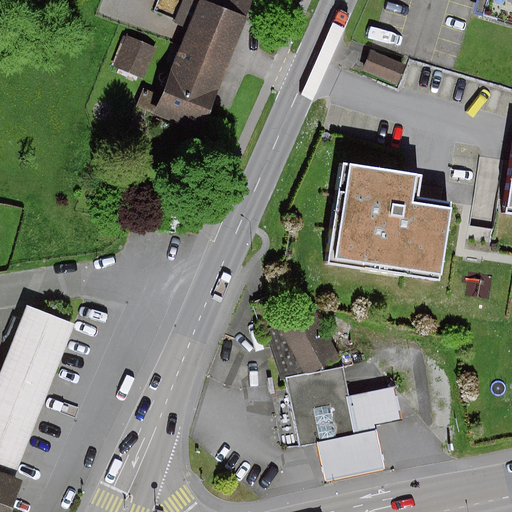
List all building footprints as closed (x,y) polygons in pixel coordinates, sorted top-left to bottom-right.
[(207,130),(255,0),(187,0),(181,16),(195,22),(162,113),(207,130)] [(160,44),(126,33),(113,72),(148,83),(160,44)] [(414,62),(374,46),(365,68),(406,84),(414,62)] [(431,174),(347,161),(332,261),(450,278),(462,197),(429,192),(431,174)] [(29,446),(79,322),(30,303),(0,379),(0,464),(19,472),(29,446)] [(267,331),(281,381),(286,381),(299,447),(381,432),(380,426),(403,422),(396,386),(349,395),(344,370),(316,375),(342,360),(317,310),(281,327),(267,331)] [(344,363),(349,384),(384,374),(378,354),(344,363)] [(376,429),(317,441),(326,482),(384,470),(376,429)] [(15,511),(29,476),(19,472),(0,464),(0,511),(15,511)]
